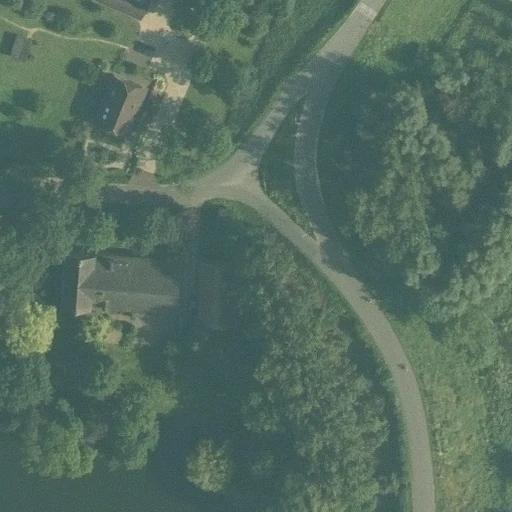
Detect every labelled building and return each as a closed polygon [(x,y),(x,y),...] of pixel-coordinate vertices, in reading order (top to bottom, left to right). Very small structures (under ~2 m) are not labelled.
[(122,0),(143,9),(147,0),(122,0)] [(32,40),(16,35),(9,56),(25,61),(32,40)] [(134,104),(141,85),(114,75),(96,120),(128,132),(138,105),(134,104)] [(176,311),(180,259),(66,249),(62,302),(176,311)] [(238,321),(241,262),(201,260),(198,320),(238,321)] [(309,494),(317,493),(316,486),(308,487),(309,494)]
